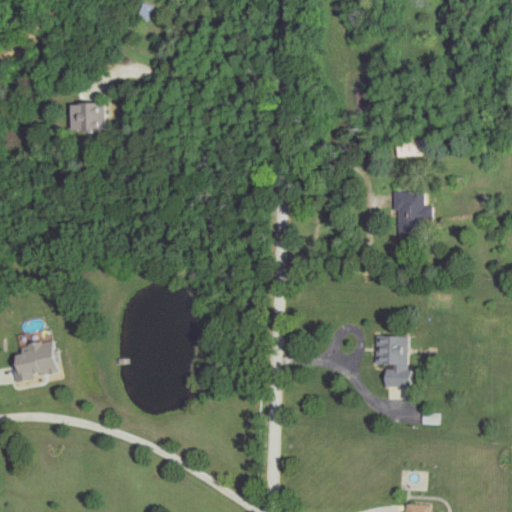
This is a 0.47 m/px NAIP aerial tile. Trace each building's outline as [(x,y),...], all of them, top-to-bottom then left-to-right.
[(140,17),(151,21),(157,6),(146,2),(140,17)] [(71,104),(71,130),(106,130),(106,104),(71,104)] [(425,136),(397,140),(400,158),(427,153),(425,136)] [(398,233),(428,232),(426,191),(397,191),(398,233)] [(377,366),(384,366),(384,387),(410,387),(410,337),(377,336),(377,366)] [(62,374),(58,341),(11,348),(16,381),(62,374)]
